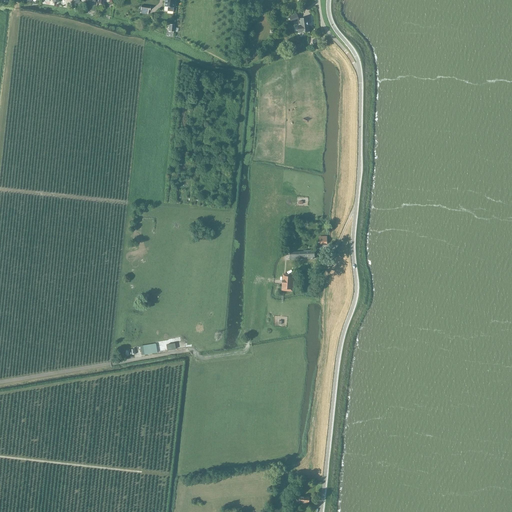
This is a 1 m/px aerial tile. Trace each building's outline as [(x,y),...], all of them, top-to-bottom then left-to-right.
[(164,0),(164,7),(168,7),(167,11),(173,12),(173,8),(174,8),(174,0),(164,0)] [(290,17),(292,23),(299,20),(297,14),(290,17)] [(299,32),(310,31),(308,17),(301,18),(302,25),(299,25),(299,32)] [(304,252),(290,252),(290,259),(315,258),(315,251),(311,251),(311,250),(304,251),(304,252)] [(283,279),(282,285),(284,285),(284,289),(294,289),(295,276),(285,276),(285,280),(283,279)]
